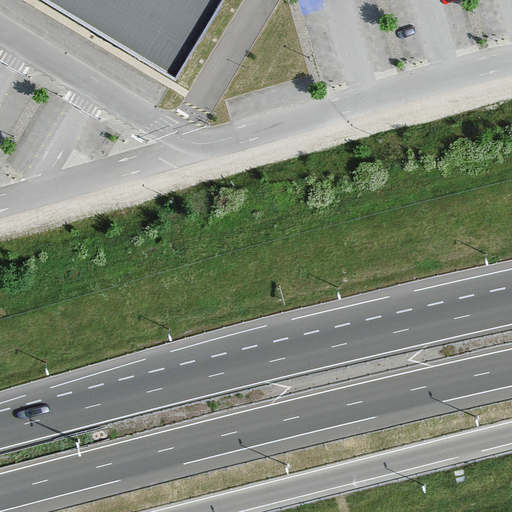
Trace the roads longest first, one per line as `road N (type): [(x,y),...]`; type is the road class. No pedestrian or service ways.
road 1 (motorway): [(511,304),(0,429)]
road 2 (motorway): [(0,494),(511,370)]
road 3 (motorway): [(198,511),(511,432)]
